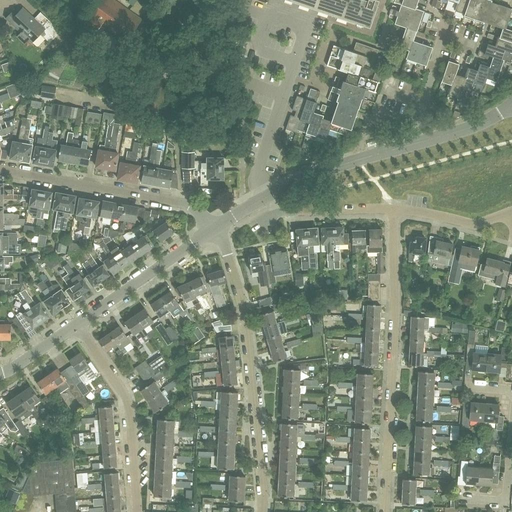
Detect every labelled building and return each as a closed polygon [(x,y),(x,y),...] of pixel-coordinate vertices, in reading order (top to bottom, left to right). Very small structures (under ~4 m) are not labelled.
[(125,44),(141,20),(112,0),(101,0),(86,23),(97,30),(100,26),(125,44)] [(369,27),(372,21),(378,0),(290,0),(364,25),(369,27)] [(416,8),(418,0),(394,0),(394,2),(401,4),(415,10),(416,8)] [(463,16),(464,17),(469,0),(458,0),(458,2),(454,13),(455,11),(464,14),(463,16)] [(469,0),(464,17),(465,14),(474,17),(473,20),(474,20),(480,0),(469,0)] [(491,24),(494,15),(497,5),(498,4),(496,3),(494,3),(495,0),(480,0),(474,20),(475,18),(483,21),(482,23),(484,23),(484,22),(487,23),(488,23),(491,24)] [(511,0),(499,0),(498,4),(497,5),(511,10),(511,0)] [(425,13),(425,12),(416,8),(415,10),(401,4),(399,11),(395,10),(396,7),(393,5),(391,9),(391,8),(390,11),(398,14),(422,22),(422,21),(419,20),(422,11),(425,13)] [(511,10),(497,5),(494,15),(511,20),(511,10)] [(60,31),(48,19),(41,26),(22,8),(16,14),(12,11),(5,18),(20,32),(17,36),(24,44),(28,40),(32,43),(40,35),(49,43),(60,31)] [(406,28),(405,31),(415,35),(423,38),(424,34),(418,32),(418,31),(415,30),(418,21),(421,22),(422,22),(398,14),(390,11),(389,14),(390,14),(389,17),(393,18),(394,15),(397,16),(394,24),(406,28)] [(491,24),(498,27),(502,28),(511,31),(511,30),(511,29),(511,20),(494,15),(491,24)] [(502,28),(499,37),(511,41),(511,30),(511,31),(502,28)] [(415,37),(415,35),(405,31),(404,33),(398,49),(408,52),(412,41),(413,41),(414,38),(415,37)] [(511,41),(499,37),(495,46),(485,43),(485,44),(488,45),(511,53),(511,41)] [(414,65),(415,65),(423,45),(424,42),(423,41),(422,44),(413,41),(412,41),(408,52),(405,61),(406,62),(407,59),(415,62),(414,65)] [(356,42),(353,52),(373,59),(374,59),(377,49),(356,42)] [(434,45),(433,45),(432,48),(423,45),(415,65),(416,66),(417,63),(425,66),(424,69),(425,69),(434,45)] [(511,53),(488,45),(484,54),(488,55),(504,61),(505,61),(506,60),(510,62),(511,55),(511,53)] [(343,48),(339,59),(344,61),(349,62),(369,69),(373,59),(353,52),(347,50),(345,49),(343,48)] [(504,61),(488,55),(486,59),(492,61),(491,65),(492,65),(483,89),(484,89),(488,77),(496,80),(495,83),(496,83),(504,61)] [(339,59),(336,69),(338,69),(341,70),(346,72),(347,73),(347,72),(366,79),(369,69),(349,62),(344,61),(339,59)] [(446,97),(447,97),(459,64),(458,64),(457,65),(449,62),(449,61),(448,60),(440,85),(441,85),(442,82),(450,85),(446,97)] [(478,72),(470,95),(473,89),(481,92),(483,88),(483,89),(492,65),(491,65),(490,67),(481,65),(482,62),(482,61),(479,68),(478,72)] [(459,64),(447,97),(447,98),(448,95),(457,98),(469,67),(468,67),(464,79),(455,76),(459,64)] [(200,81),(204,70),(187,65),(183,75),(200,81)] [(457,98),(456,101),(458,101),(459,96),(469,99),(470,95),(478,72),(469,69),(469,68),(469,67),(457,98)] [(98,76),(100,72),(94,69),(91,74),(91,73),(85,87),(91,90),(98,76)] [(347,73),(344,82),(364,88),(363,89),(366,90),(373,92),(374,91),(377,83),(366,79),(347,72),(347,73)] [(161,80),(146,83),(141,84),(145,113),(166,109),(161,80)] [(332,86),(331,88),(339,91),(360,98),(363,89),(364,88),(344,82),(343,81),(340,89),(332,86)] [(17,83),(7,86),(9,92),(11,98),(21,95),(20,94),(17,83)] [(40,96),(54,98),(56,88),(42,86),(40,96)] [(360,98),(339,91),(331,88),(331,91),(338,93),(336,102),(338,102),(336,105),(336,107),(335,108),(346,112),(356,115),(356,114),(358,109),(360,109),(363,99),(360,98)] [(290,115),(285,129),(296,132),(297,129),(306,101),(307,101),(307,99),(306,99),(306,100),(297,97),(297,96),(292,110),(296,111),(294,116),(290,115)] [(242,110),(242,101),(241,101),(241,99),(231,100),(231,110),(242,110)] [(306,101),(297,129),(306,132),(316,104),(307,101),(306,101)] [(306,132),(305,136),(306,136),(314,139),(315,136),(322,116),(313,113),(317,102),(316,102),(316,104),(306,132)] [(205,110),(203,103),(199,105),(200,106),(190,109),(192,115),(205,110)] [(65,106),(53,104),(51,118),(62,120),(65,106)] [(76,119),(78,108),(66,106),(63,117),(76,119)] [(78,108),(76,119),(75,125),(80,126),(83,109),(78,108)] [(337,139),(339,133),(346,112),(335,108),(335,109),(333,114),(332,119),(332,120),(329,130),(327,136),(337,139)] [(100,124),(101,114),(87,112),(85,122),(100,124)] [(112,126),(113,123),(114,123),(115,114),(104,112),(102,118),(108,119),(107,125),(108,125),(112,126)] [(346,112),(339,133),(348,137),(355,117),(356,115),(346,112)] [(322,116),(315,136),(326,140),(327,136),(329,130),(332,120),(332,119),(323,116),(323,115),(322,116)] [(172,127),(178,126),(178,116),(161,123),(161,128),(165,128),(165,133),(173,133),(172,127)] [(16,159),(19,160),(25,128),(27,118),(22,117),(17,142),(13,141),(9,158),(11,158),(11,160),(15,161),(16,159)] [(25,128),(19,160),(23,161),(22,162),(26,163),(27,161),(28,161),(31,144),(33,138),(28,137),(29,129),(31,119),(27,118),(26,123),(25,128)] [(136,133),(137,125),(138,122),(126,120),(124,131),(136,133)] [(111,137),(110,137),(109,141),(105,168),(114,170),(117,153),(115,153),(117,142),(116,142),(119,124),(114,123),(113,123),(112,126),(113,126),(111,137)] [(2,129),(0,129),(0,135),(1,135),(1,136),(12,132),(13,125),(2,129)] [(99,145),(95,167),(105,168),(109,141),(110,137),(111,137),(113,126),(112,126),(108,125),(104,145),(99,145)] [(40,163),(43,164),(48,136),(48,132),(49,127),(45,126),(42,139),(37,138),(33,162),(34,162),(33,164),(39,165),(40,163)] [(196,128),(184,128),(184,139),(196,139),(196,128)] [(48,132),(43,164),(45,164),(45,166),(51,167),(51,166),(52,166),(57,140),(52,140),(53,133),(48,132)] [(67,161),(72,138),(73,138),(74,133),(67,132),(65,143),(61,142),(57,160),(59,160),(59,162),(64,163),(64,161),(67,161)] [(72,138),(67,161),(71,162),(71,164),(75,164),(76,163),(77,163),(80,146),(81,140),(73,138),(72,138)] [(80,146),(77,163),(81,164),(80,165),(86,166),(86,165),(87,165),(90,148),(86,147),(87,141),(81,140),(80,146)] [(127,180),(136,182),(139,166),(134,165),(138,143),(133,142),(132,152),(131,154),(127,180)] [(146,183),(150,184),(156,146),(151,145),(147,165),(143,164),(140,182),(142,182),(142,184),(146,184),(146,183)] [(292,145),(290,152),(299,155),(300,153),(301,148),(292,145)] [(157,146),(156,146),(150,184),(153,184),(153,185),(158,186),(159,185),(162,168),(158,167),(161,151),(156,150),(157,146)] [(117,179),(127,180),(131,154),(132,152),(127,151),(124,163),(120,162),(117,179)] [(194,168),(194,169),(222,168),(222,158),(206,158),(206,163),(200,163),(200,161),(195,161),(194,152),(181,152),(181,168),(181,169),(190,169),(190,168),(194,168)] [(163,161),(162,168),(159,185),(163,186),(163,187),(168,188),(168,187),(169,187),(172,173),(176,174),(176,170),(169,169),(170,160),(165,160),(165,161),(163,161)] [(222,179),(222,168),(194,169),(192,169),(192,172),(192,176),(199,176),(199,185),(206,185),(206,179),(222,179)] [(190,169),(181,169),(182,182),(190,182),(190,169)] [(0,194),(13,195),(13,189),(3,189),(3,184),(0,183),(0,194)] [(23,186),(22,195),(29,196),(30,188),(23,186)] [(32,217),(37,218),(42,191),(38,190),(37,189),(34,188),(33,189),(32,189),(28,211),(33,211),(32,217)] [(50,192),(50,191),(46,191),(45,191),(42,191),(37,218),(42,219),(43,213),(48,214),(52,193),(50,192)] [(66,194),(56,192),(53,209),(57,210),(55,220),(53,228),(59,229),(60,221),(66,194)] [(0,204),(2,205),(2,200),(17,200),(17,195),(13,195),(0,194),(0,204)] [(76,196),(66,194),(60,221),(66,222),(68,212),(72,213),(76,196)] [(85,199),(85,197),(80,197),(80,198),(79,198),(75,220),(80,221),(78,230),(84,231),(89,200),(85,199)] [(89,200),(84,231),(83,234),(88,235),(91,217),(96,218),(99,201),(98,201),(98,200),(93,199),(93,200),(89,200)] [(110,219),(114,203),(103,201),(100,217),(110,219)] [(124,205),(114,203),(110,219),(123,221),(124,213),(123,212),(124,205)] [(137,207),(124,205),(123,212),(124,213),(123,221),(123,223),(120,223),(119,231),(118,235),(124,234),(126,222),(132,223),(132,221),(134,222),(137,207)] [(0,218),(13,219),(18,219),(18,218),(20,218),(20,214),(18,214),(13,214),(13,213),(2,213),(2,209),(0,208),(0,218)] [(18,219),(13,219),(0,218),(0,228),(2,229),(2,224),(13,224),(23,225),(24,219),(18,219)] [(152,231),(159,241),(172,232),(165,222),(152,231)] [(336,228),(332,228),(333,269),(339,268),(339,244),(347,244),(347,234),(343,234),(343,228),(342,228),(342,226),(336,226),(336,228)] [(327,244),(327,261),(328,269),(333,269),(332,228),(328,228),(328,227),(323,227),(323,228),(322,228),(322,244),(327,244)] [(309,269),(308,259),(307,229),(302,229),(301,228),(298,228),(297,229),(296,229),(297,246),(297,255),(303,255),(304,270),(309,269)] [(310,229),(307,229),(308,259),(309,269),(315,269),(314,259),(313,245),(318,245),(316,229),(315,229),(314,228),(311,228),(310,229)] [(365,250),(365,243),(364,230),(363,230),(361,229),(359,229),(356,231),(351,231),(352,252),(358,252),(358,250),(365,250)] [(368,230),(369,246),(366,246),(366,252),(377,252),(378,273),(379,273),(379,274),(382,274),(382,258),(381,230),(368,230)] [(132,231),(127,234),(134,243),(141,254),(151,247),(148,243),(149,242),(145,235),(138,240),(132,231)] [(2,233),(0,232),(0,243),(13,243),(14,243),(16,244),(16,233),(12,233),(2,233)] [(39,234),(37,246),(44,246),(46,235),(41,235),(39,234)] [(124,237),(128,243),(122,247),(123,249),(131,261),(141,254),(134,243),(127,234),(124,237)] [(423,253),(425,238),(415,237),(414,240),(411,240),(410,247),(408,260),(412,261),(413,256),(411,256),(411,253),(422,254),(422,253),(423,253)] [(446,241),(446,243),(441,242),(441,240),(429,238),(426,260),(447,265),(452,244),(450,244),(450,242),(446,241)] [(110,251),(105,244),(103,241),(99,244),(108,256),(105,258),(106,259),(104,261),(113,274),(122,268),(110,251)] [(70,242),(68,252),(80,251),(80,250),(81,245),(81,244),(70,242)] [(0,254),(2,254),(14,254),(14,243),(13,243),(0,243),(0,254)] [(67,245),(59,243),(57,252),(66,253),(67,245)] [(116,245),(109,250),(110,251),(122,268),(130,262),(131,261),(123,249),(122,250),(121,249),(119,250),(116,245)] [(453,255),(451,266),(448,281),(455,283),(458,268),(474,271),(479,250),(478,250),(479,248),(470,246),(470,248),(461,246),(459,256),(453,255)] [(86,249),(80,251),(100,280),(103,278),(104,280),(108,277),(107,276),(109,275),(102,265),(99,267),(86,249)] [(289,267),(286,249),(268,252),(271,270),(289,267)] [(80,251),(76,252),(79,257),(83,263),(82,264),(89,274),(86,276),(92,286),(94,285),(94,287),(99,284),(98,282),(100,280),(80,251)] [(37,254),(32,255),(30,263),(39,261),(37,254)] [(261,254),(248,256),(251,272),(255,271),(258,271),(261,286),(263,285),(268,285),(265,266),(264,262),(262,262),(261,254)] [(0,269),(3,270),(3,264),(9,264),(9,262),(13,261),(13,256),(0,255),(0,269)] [(53,258),(45,260),(46,262),(50,269),(57,266),(53,258)] [(477,274),(481,275),(490,278),(490,277),(496,278),(494,284),(504,287),(511,262),(504,260),(503,262),(486,258),(484,266),(480,265),(477,274)] [(68,273),(67,274),(81,294),(84,292),(85,293),(89,291),(88,289),(89,288),(79,273),(76,275),(67,263),(63,266),(68,273)] [(271,265),(265,266),(268,285),(275,283),(274,276),(273,270),(271,270),(271,265)] [(216,272),(207,274),(210,281),(208,282),(211,291),(212,295),(217,308),(225,305),(220,290),(218,284),(219,284),(222,283),(226,282),(223,270),(216,272)] [(295,273),(295,274),(296,284),(296,286),(304,285),(302,273),(295,273)] [(379,287),(379,274),(379,273),(378,273),(367,273),(367,280),(367,287),(379,287)] [(81,294),(67,274),(63,277),(69,287),(66,290),(73,300),(74,299),(74,300),(79,297),(78,296),(81,294)] [(41,279),(43,282),(47,287),(47,288),(61,308),(64,306),(65,307),(68,304),(67,303),(69,302),(57,284),(52,285),(46,276),(41,279)] [(196,298),(207,293),(203,284),(206,283),(203,276),(200,277),(189,282),(196,297),(196,298)] [(42,290),(47,287),(43,282),(39,285),(42,290)] [(196,297),(189,282),(177,287),(175,288),(175,289),(175,288),(178,295),(181,294),(185,303),(196,298),(196,297)] [(19,292),(20,294),(41,322),(43,320),(44,321),(49,318),(48,316),(39,302),(36,304),(22,285),(20,291),(19,292)] [(46,296),(42,299),(43,301),(52,314),(53,313),(54,314),(58,312),(57,310),(61,308),(47,288),(42,291),(46,296)] [(505,290),(499,288),(496,300),(502,302),(505,290)] [(323,289),(312,290),(313,300),(323,299),(323,289)] [(347,290),(337,290),(337,299),(347,299),(347,290)] [(160,298),(168,310),(173,317),(183,311),(170,291),(160,298)] [(41,322),(20,294),(19,292),(15,295),(26,311),(22,314),(31,326),(32,328),(33,327),(34,328),(38,325),(38,324),(41,322)] [(310,292),(297,293),(298,302),(311,301),(310,292)] [(262,299),(258,301),(260,308),(272,304),(271,301),(271,297),(262,299)] [(168,310),(160,298),(150,305),(158,317),(168,310)] [(337,302),(322,301),(322,307),(323,307),(323,314),(328,314),(328,309),(337,310),(337,302)] [(199,302),(194,305),(200,314),(204,312),(202,308),(199,302)] [(367,304),(367,305),(367,312),(363,311),(362,314),(363,314),(363,316),(379,317),(380,305),(367,304)] [(446,318),(448,308),(441,306),(438,316),(446,318)] [(152,329),(149,324),(153,321),(144,309),(134,316),(146,333),(152,329)] [(181,312),(178,314),(183,316),(189,324),(194,321),(188,312),(185,309),(183,311),(181,312)] [(272,311),(260,315),(264,326),(276,323),(272,311)] [(26,330),(31,326),(22,314),(19,313),(15,315),(16,316),(16,317),(25,330),(26,330)] [(367,317),(366,328),(379,329),(379,317),(363,316),(363,314),(362,314),(355,314),(355,319),(362,319),(363,317),(367,317)] [(133,335),(138,331),(141,337),(146,333),(134,316),(124,322),(133,335)] [(220,318),(221,320),(223,326),(231,325),(234,324),(233,316),(220,318)] [(434,332),(434,327),(427,326),(428,317),(423,317),(423,316),(410,316),(410,328),(423,329),(427,329),(427,331),(434,332)] [(25,330),(16,317),(11,320),(20,333),(25,330)] [(5,320),(0,320),(0,339),(11,339),(11,333),(11,324),(5,324),(5,320)] [(231,331),(231,325),(223,326),(221,320),(211,324),(216,333),(219,332),(231,331)] [(455,322),(455,324),(454,332),(467,333),(468,325),(462,324),(463,323),(455,322)] [(173,341),(165,330),(160,323),(155,327),(168,345),(173,341)] [(264,326),(267,338),(279,335),(276,323),(264,326)] [(108,333),(116,344),(119,349),(122,354),(127,351),(124,347),(130,343),(126,337),(119,326),(108,333)] [(170,326),(165,330),(173,341),(178,338),(170,326)] [(366,328),(365,340),(378,341),(379,329),(366,328)] [(410,328),(409,340),(422,341),(423,329),(410,328)] [(231,331),(219,332),(219,337),(220,343),(220,349),(233,348),(232,336),(231,336),(231,331)] [(116,344),(108,333),(98,340),(106,351),(116,344)] [(282,346),(279,335),(267,338),(270,350),(282,346)] [(136,347),(141,345),(136,338),(132,341),(136,347)] [(471,370),(485,371),(486,353),(473,352),(474,338),(468,338),(468,344),(466,344),(465,358),(472,358),(471,370)] [(365,340),(365,352),(377,353),(378,341),(365,340)] [(409,353),(422,353),(422,341),(409,340),(409,353)] [(286,358),(282,346),(270,350),(274,361),(279,360),(279,361),(281,360),(281,359),(286,358)] [(485,371),(498,372),(499,366),(505,366),(507,347),(500,347),(500,354),(486,353),(485,371)] [(233,348),(220,349),(221,354),(221,360),(221,361),(234,360),(233,348)] [(376,365),(377,353),(365,352),(364,364),(376,365)] [(80,353),(69,361),(71,364),(76,371),(78,375),(71,379),(79,391),(82,396),(89,391),(84,384),(90,380),(96,376),(94,373),(92,371),(80,353)] [(409,353),(409,365),(421,365),(421,367),(427,367),(427,359),(426,359),(426,356),(426,353),(422,353),(409,353)] [(161,355),(149,364),(156,374),(168,365),(161,355)] [(134,368),(138,373),(148,366),(144,360),(134,368)] [(235,372),(234,360),(221,361),(222,368),(223,373),(235,372)] [(98,371),(93,363),(91,361),(87,364),(94,373),(98,371)] [(148,366),(138,373),(144,382),(154,374),(148,366)] [(57,368),(47,375),(55,387),(58,392),(67,386),(77,400),(84,410),(89,405),(83,397),(82,396),(79,391),(71,379),(68,374),(63,377),(60,372),(57,368)] [(284,381),(299,382),(300,370),(285,369),(284,381)] [(161,370),(152,376),(156,381),(165,375),(161,370)] [(418,371),(417,383),(433,384),(433,379),(434,372),(418,371)] [(237,384),(235,372),(223,373),(224,385),(237,384)] [(356,373),(356,380),(356,385),(372,386),(372,374),(356,373)] [(55,387),(47,375),(37,382),(45,394),(55,387)] [(175,379),(169,383),(172,388),(178,384),(175,379)] [(284,381),(283,393),(299,394),(299,382),(284,381)] [(139,391),(147,401),(160,392),(153,382),(139,391)] [(169,383),(162,388),(164,390),(165,392),(172,388),(169,383)] [(433,384),(417,383),(417,396),(432,397),(433,384)] [(356,385),(355,398),(371,398),(372,386),(356,385)] [(30,387),(20,394),(24,400),(22,401),(28,410),(29,410),(32,414),(40,426),(44,423),(35,409),(36,408),(33,404),(39,400),(30,387)] [(167,403),(160,392),(147,401),(154,412),(167,403)] [(221,394),(220,404),(237,405),(237,392),(233,392),(221,392),(221,394)] [(283,393),(283,405),(298,406),(299,394),(283,393)] [(29,410),(28,410),(22,401),(24,400),(20,394),(6,403),(16,418),(24,413),(27,417),(32,414),(29,410)] [(48,410),(53,406),(46,396),(41,399),(48,410)] [(417,396),(416,408),(432,409),(432,397),(417,396)] [(370,410),(371,398),(355,398),(355,409),(370,410)] [(482,421),(484,403),(470,402),(469,413),(462,413),(461,427),(468,428),(469,420),(482,421)] [(498,405),(484,403),(482,421),(496,422),(495,430),(501,430),(503,416),(497,416),(498,405)] [(220,416),(220,417),(236,418),(237,405),(220,404),(220,416)] [(297,418),(298,406),(283,405),(282,417),(297,418)] [(98,415),(95,415),(96,418),(96,420),(100,420),(112,419),(111,407),(107,407),(99,408),(99,415),(98,415)] [(0,426),(4,422),(10,432),(15,433),(19,430),(14,423),(3,408),(0,409),(0,426)] [(431,421),(432,409),(416,408),(415,420),(431,421)] [(370,422),(370,410),(355,409),(354,422),(370,422)] [(236,418),(220,417),(219,425),(219,430),(235,431),(236,418)] [(112,419),(100,420),(101,432),(113,431),(112,419)] [(19,420),(14,423),(23,437),(28,433),(19,420)] [(178,429),(173,429),(174,421),(157,420),(156,432),(173,433),(178,434),(178,436),(185,437),(186,431),(178,431),(178,429)] [(282,423),(281,435),(297,436),(301,436),(301,434),(304,434),(305,425),(297,424),(286,424),(282,423)] [(415,425),(415,438),(430,438),(431,426),(415,425)] [(451,434),(450,439),(458,440),(459,434),(459,427),(459,426),(451,426),(451,434)] [(354,428),(354,429),(353,440),(369,441),(369,429),(354,428)] [(219,435),(218,443),(235,443),(235,431),(219,430),(219,435)] [(96,444),(98,444),(102,444),(114,443),(113,431),(101,432),(101,439),(95,439),(95,442),(96,444)] [(156,432),(156,445),(172,446),(173,438),(178,438),(178,436),(178,434),(173,433),(156,432)] [(297,436),(281,435),(280,447),(296,448),(297,436)] [(414,450),(429,451),(430,438),(415,438),(414,450)] [(353,440),(353,452),(368,453),(369,441),(353,440)] [(102,444),(103,456),(115,455),(114,443),(102,444)] [(234,456),(235,443),(218,443),(218,450),(218,455),(234,456)] [(27,449),(17,444),(13,452),(35,462),(35,461),(27,449)] [(172,459),(172,446),(156,445),(155,458),(172,459)] [(280,447),(280,459),(295,460),(296,448),(280,447)] [(414,450),(413,462),(429,463),(429,451),(414,450)] [(368,453),(353,452),(352,464),(368,465),(368,453)] [(116,467),(115,455),(103,456),(103,462),(104,468),(116,467)] [(233,469),(234,456),(218,455),(217,468),(233,469)] [(492,468),(479,467),(478,485),(491,486),(492,471),(498,472),(500,456),(493,456),(492,468)] [(155,458),(154,471),(171,472),(172,459),(155,458)] [(29,475),(22,489),(35,495),(54,494),(55,511),(76,511),(72,459),(34,462),(29,475)] [(280,459),(279,471),(295,472),(295,460),(280,459)] [(465,484),(478,485),(479,467),(466,466),(467,461),(461,461),(459,483),(465,483),(465,484)] [(429,463),(413,462),(413,474),(428,475),(429,463)] [(352,464),(351,476),(367,477),(368,465),(352,464)] [(171,472),(154,471),(154,483),(170,484),(171,480),(171,472)] [(294,484),(294,479),(295,472),(279,471),(278,484),(294,484)] [(22,489),(29,475),(22,472),(15,486),(22,489)] [(104,474),(105,486),(118,485),(117,473),(104,474)] [(230,476),(229,488),(244,489),(245,476),(240,476),(240,475),(238,475),(238,476),(230,476)] [(351,476),(351,488),(366,489),(367,477),(351,476)] [(402,491),(414,492),(415,480),(403,479),(402,491)] [(170,487),(170,484),(154,483),(153,496),(170,497),(170,487)] [(294,496),(294,484),(278,484),(278,496),(294,496)] [(105,486),(106,498),(119,497),(118,485),(105,486)] [(9,488),(4,499),(15,504),(20,493),(9,488)] [(244,501),(244,489),(229,488),(228,500),(244,501)] [(366,489),(351,488),(350,500),(366,501),(366,489)] [(22,489),(20,493),(33,500),(35,495),(22,489)] [(414,505),(414,497),(419,497),(419,495),(419,492),(414,492),(402,491),(401,504),(414,505)] [(33,500),(20,493),(18,498),(31,504),(33,500)] [(103,507),(103,510),(107,510),(120,509),(119,497),(106,498),(93,499),(93,506),(103,505),(103,507)] [(18,498),(16,503),(28,509),(31,504),(18,498)] [(16,503),(14,507),(23,511),(26,511),(28,509),(16,503)]
